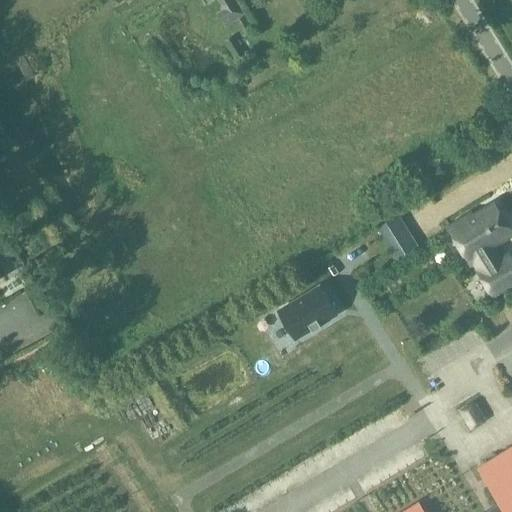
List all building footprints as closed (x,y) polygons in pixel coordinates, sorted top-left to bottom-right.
[(226,26),(246,14),(239,2),(218,13),(226,26)] [(492,296),(511,283),(511,258),(509,254),(500,260),(492,246),(511,234),(511,231),(495,204),(474,216),(472,214),(449,228),(470,263),(477,259),(484,270),(479,273),(492,296)] [(295,337),(311,328),(312,329),(313,328),(312,327),(319,323),(319,324),(320,323),(320,322),(336,312),(319,284),(278,308),(295,337)] [(486,423),(474,402),(459,411),(471,432),(486,423)] [(357,498),(430,456),(402,407),(248,495),(257,511),(258,511),(264,509),(265,511),(286,511),(291,509),(292,511),(335,511),(358,499),(357,498)] [(511,511),(511,448),(480,468),(507,511),(511,511)]
